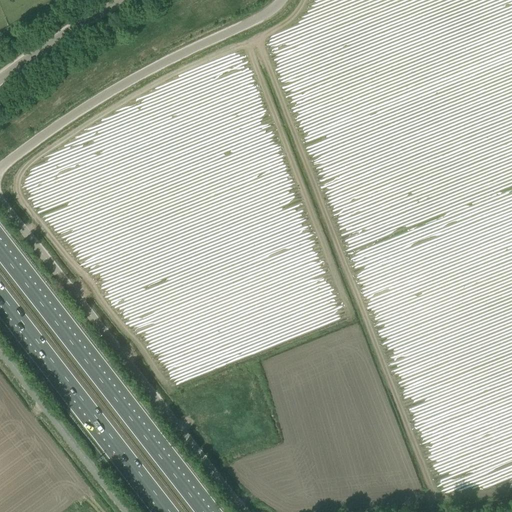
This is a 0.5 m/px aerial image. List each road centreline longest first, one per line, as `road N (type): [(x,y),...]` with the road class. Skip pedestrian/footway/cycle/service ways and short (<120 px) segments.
road 1 (unclassified): [(242,511),(0,202)]
road 2 (motorway): [(202,511),(0,242)]
road 3 (unclassified): [(0,169),(62,123),(284,0)]
road 4 (motorway): [(0,290),(170,511)]
road 5 (unclassified): [(130,511),(0,344)]
road 6 (unclassified): [(0,80),(114,0)]
